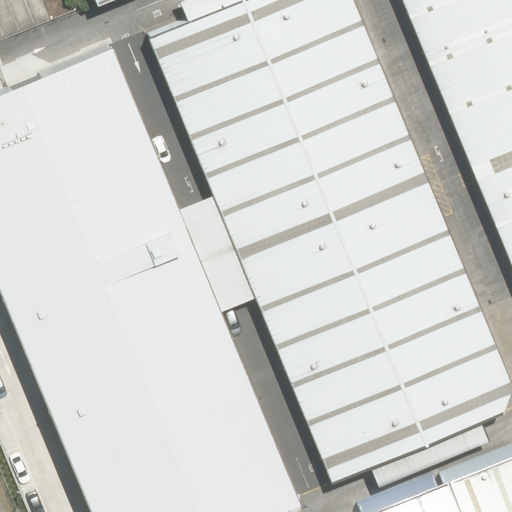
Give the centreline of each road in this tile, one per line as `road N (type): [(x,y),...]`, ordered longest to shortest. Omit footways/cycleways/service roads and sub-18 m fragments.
road 1 (unknown): [(100,35),(304,511)]
road 2 (unknown): [(357,0),(511,385)]
road 3 (unknown): [(511,430),(312,511)]
